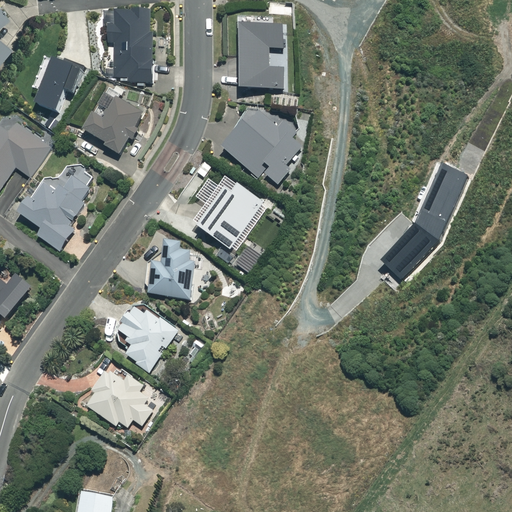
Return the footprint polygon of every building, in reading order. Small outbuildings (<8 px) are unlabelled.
[(0,69),(11,50),(0,42),(0,31),(9,24),(0,12),(0,69)] [(112,29),(112,47),(120,47),(120,82),(156,81),(155,15),(119,16),(120,29),(112,29)] [(286,33),(246,33),(248,98),(288,97),(286,33)] [(42,109),(70,118),(85,73),(57,64),(42,109)] [(144,114),(117,98),(104,120),(93,114),(84,130),(107,143),(105,147),(120,156),(130,139),(132,140),(139,129),(136,128),(144,114)] [(261,112),(226,153),(260,182),(267,174),(279,185),(306,153),(293,142),(299,134),(288,123),(282,130),(261,112)] [(0,194),(17,169),(35,181),(57,149),(24,127),(16,139),(4,131),(0,136),(0,194)] [(24,219),(67,249),(106,194),(81,177),(66,199),(64,198),(54,190),(42,207),(35,202),(24,219)] [(264,204),(238,186),(232,194),(225,189),(198,227),(231,250),(264,204)] [(156,268),(155,301),(196,302),(198,258),(186,258),(187,247),(172,247),(171,268),(156,268)] [(0,341),(40,294),(9,267),(0,277),(0,341)] [(132,359),(152,374),(182,333),(145,307),(124,336),(140,348),(132,359)] [(103,399),(94,412),(127,434),(136,421),(143,426),(163,397),(126,372),(119,382),(111,376),(97,395),(103,399)] [(85,511),(116,511),(119,498),(87,496),(85,511)]
